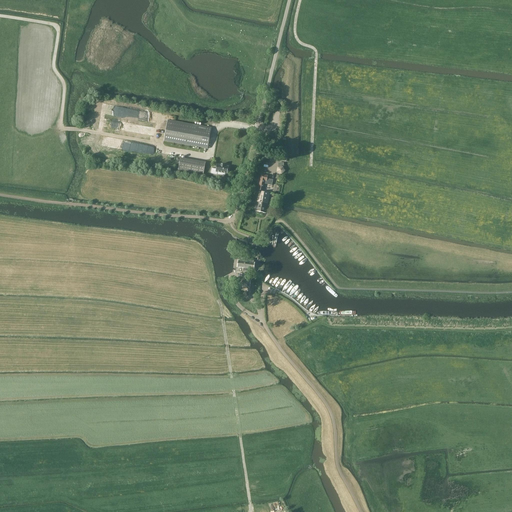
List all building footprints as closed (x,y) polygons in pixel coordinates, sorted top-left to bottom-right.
[(164,141),(208,149),(212,128),(168,120),(164,141)] [(203,174),(205,163),(180,158),(178,170),(203,174)] [(211,174),(224,176),(225,174),(227,174),(228,167),(217,165),(216,170),(211,169),(211,174)] [(282,174),(285,172),(285,170),(284,167),(283,167),(282,166),(278,167),(277,168),(276,172),(277,173),(281,175),(282,174)] [(260,191),(256,211),(266,213),(269,193),(262,192),(262,191),(263,191),(265,181),(267,181),(268,176),(262,174),(259,190),(261,190),(260,191)] [(243,271),(252,272),(253,269),(254,270),(255,263),(253,263),(254,260),(243,259),(243,261),(238,261),(237,267),(242,268),(243,268),(243,271)]
